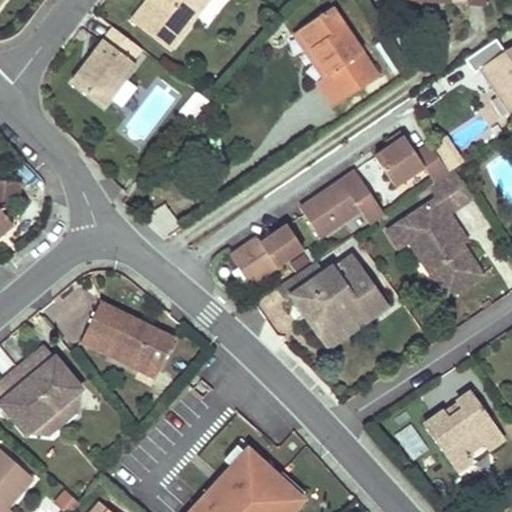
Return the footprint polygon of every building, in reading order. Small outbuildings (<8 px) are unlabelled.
[(145,0),(129,22),(169,53),(205,6),(198,0),(145,0)] [(378,74),(332,6),(298,30),(326,73),(318,77),(313,82),(330,106),(378,74)] [(486,62),(511,45),(511,26),(478,50),(486,62)] [(128,61),(137,50),(110,29),(69,82),(101,107),(134,66),(128,61)] [(326,73),(298,30),(291,34),(318,77),(326,73)] [(481,66),(511,111),(511,109),(511,45),(486,62),(481,66)] [(413,149),(408,141),(403,133),(375,152),(395,184),(422,165),(433,181),(448,171),(427,139),(413,149)] [(354,167),(327,185),(301,204),(321,234),(360,207),(370,223),(384,213),(354,167)] [(447,214),(472,196),(453,167),(448,171),(433,181),(427,185),(436,198),(385,233),(398,253),(410,243),(437,283),(442,279),(451,279),(459,292),(480,279),(468,261),(470,255),(463,246),(467,243),(447,214)] [(0,234),(12,224),(1,210),(18,197),(18,182),(0,180),(0,234)] [(164,205),(146,218),(161,240),(180,227),(164,205)] [(285,222),(272,230),(259,239),(256,234),(230,251),(249,280),(301,246),(285,222)] [(484,276),(470,255),(468,261),(480,279),(484,276)] [(339,283),(358,270),(349,256),(330,269),(339,283)] [(322,275),(312,262),(275,286),(285,301),(290,297),(303,317),(307,315),(313,324),(311,325),(316,333),(318,332),(321,336),(357,312),(364,323),(385,309),(358,270),(339,283),(330,269),(322,275)] [(437,283),(448,299),(459,292),(451,279),(442,279),(437,283)] [(81,342),(141,370),(144,363),(158,370),(174,336),(100,302),(81,342)] [(357,312),(321,336),(319,338),(326,348),(364,323),(357,312)] [(44,346),(30,359),(36,365),(49,353),(44,346)] [(30,359),(18,370),(59,416),(71,409),(71,396),(80,388),(49,353),(36,365),(30,359)] [(141,370),(155,377),(158,370),(144,363),(141,370)] [(59,416),(18,370),(4,382),(10,387),(0,395),(0,405),(26,435),(33,428),(47,428),(59,416)] [(4,382),(0,385),(0,395),(10,387),(4,382)] [(71,409),(59,416),(66,425),(80,412),(80,388),(71,396),(71,409)] [(476,390),(428,421),(460,469),(472,461),(474,449),(485,441),(490,449),(507,437),(476,390)] [(33,428),(26,435),(53,435),(66,425),(59,416),(47,428),(33,428)] [(0,511),(2,511),(10,504),(34,478),(0,447),(0,511)] [(225,478),(193,511),(291,511),(300,503),(275,479),(278,475),(249,448),(223,476),(225,478)] [(63,490),(53,502),(64,511),(68,511),(77,502),(63,490)] [(113,511),(100,501),(89,511),(113,511)]
